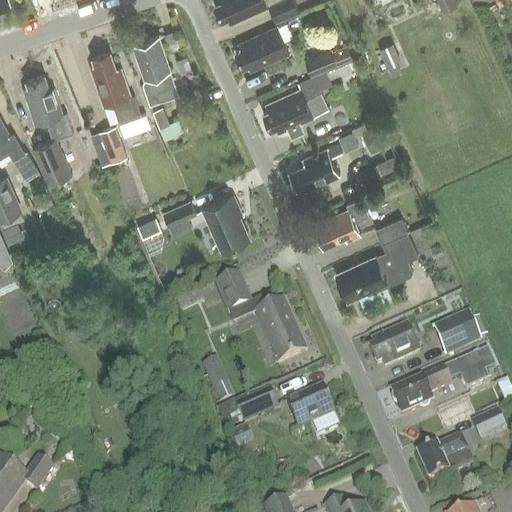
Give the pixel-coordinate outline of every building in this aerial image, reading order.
[(275,22),(299,11),(293,0),(283,0),(268,7),(265,0),(219,0),(221,3),(214,6),(222,23),(228,21),(230,25),(269,8),(275,22)] [(456,0),(437,0),(443,13),(459,6),(456,0)] [(251,72),(290,54),(277,27),(239,44),(241,50),(235,53),(243,69),(249,66),(251,72)] [(151,107),(180,96),(159,36),(133,45),(145,81),(143,85),(151,107)] [(401,62),(392,43),(379,49),(387,68),(401,62)] [(338,66),(354,59),(347,45),(332,51),(338,66)] [(304,61),(311,77),(338,66),(332,51),(331,49),(304,61)] [(95,66),(90,68),(104,108),(114,104),(119,121),(124,136),(152,127),(147,114),(141,116),(135,96),(131,97),(121,69),(116,70),(110,53),(92,59),(95,66)] [(188,57),(176,61),(182,75),(193,71),(188,57)] [(270,113),(264,115),(272,131),(277,129),(279,133),(288,129),(290,133),(295,136),(301,133),(304,127),(302,123),(314,118),(306,101),(321,94),(319,91),(321,91),(333,85),(327,73),(299,85),(301,90),(267,106),(270,113)] [(66,114),(64,115),(55,88),(51,90),(46,75),(27,81),(29,88),(24,90),(36,125),(46,122),(54,140),(35,148),(51,186),(72,178),(57,141),(74,135),(66,114)] [(163,109),(153,113),(165,141),(184,134),(178,121),(170,125),(163,109)] [(13,134),(10,136),(0,117),(0,159),(10,154),(14,161),(25,154),(13,134)] [(384,124),(361,135),(370,154),(393,144),(384,124)] [(127,157),(116,126),(93,134),(104,165),(127,157)] [(339,140),(345,153),(359,147),(353,134),(339,140)] [(332,157),(344,152),(340,145),(303,161),(306,166),(290,172),(298,191),(304,188),(305,191),(340,176),(332,157)] [(381,177),(376,166),(356,175),(361,186),(381,177)] [(6,179),(0,181),(0,222),(21,213),(6,179)] [(352,215),(378,203),(373,193),(346,205),(348,210),(327,220),(328,223),(316,229),(324,248),(344,239),(346,243),(361,236),(352,215)] [(203,211),(222,253),(250,241),(239,217),(242,216),(234,197),(203,211)] [(198,216),(191,201),(163,214),(170,229),(198,216)] [(161,232),(155,219),(137,227),(142,240),(161,232)] [(382,244),(408,232),(402,219),(376,230),(382,244)] [(18,223),(1,231),(8,246),(25,239),(18,223)] [(379,288),(388,284),(389,285),(412,275),(419,257),(408,232),(382,244),(385,252),(336,275),(348,302),(359,297),(379,288)] [(95,252),(83,257),(87,267),(99,262),(95,252)] [(227,311),(251,301),(239,273),(215,283),(227,311)] [(189,302),(215,291),(213,285),(186,297),(189,302)] [(379,288),(359,297),(366,313),(387,303),(379,288)] [(297,347),(303,344),(283,301),(255,313),(277,363),(300,353),(297,347)] [(447,359),(483,343),(471,314),(435,330),(447,359)] [(420,353),(408,326),(373,342),(376,348),(370,351),(377,367),(383,364),(385,369),(420,353)] [(453,386),(451,382),(461,377),(467,390),(489,380),(487,376),(496,372),(488,354),(479,358),(477,355),(391,394),(402,417),(433,402),(430,396),(453,386)] [(220,405),(234,399),(216,361),(203,367),(220,405)] [(511,396),(505,381),(496,385),(504,403),(511,399),(511,396)] [(299,430),(334,415),(322,388),(287,403),(299,430)] [(270,392),(235,407),(244,428),(279,412),(270,392)] [(472,424),(481,441),(506,430),(497,412),(472,424)] [(247,431),(232,437),(237,450),(252,443),(247,431)] [(473,465),(460,437),(437,448),(437,447),(417,456),(430,483),(450,474),(450,475),(473,465)] [(0,511),(2,511),(23,482),(36,490),(51,468),(39,459),(26,477),(0,459),(0,511)] [(292,511),(286,498),(263,508),(264,511),(292,511)] [(347,511),(342,499),(329,505),(325,507),(327,511),(366,511),(364,506),(351,511),(347,511)]
